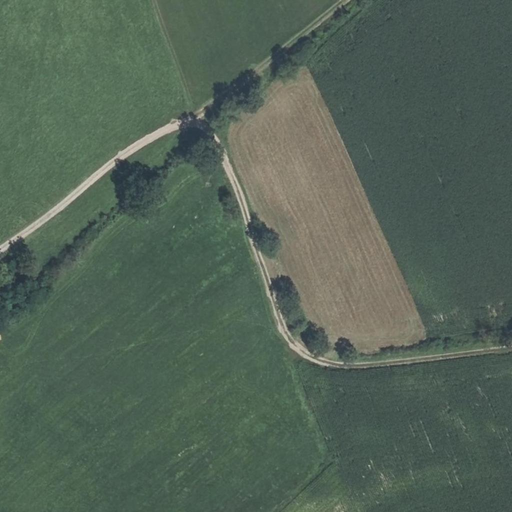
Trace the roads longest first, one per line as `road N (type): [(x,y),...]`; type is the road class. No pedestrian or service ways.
road 1 (track): [(0,255),(128,149),(190,120),(216,130),(275,275),(288,351),(315,368),(511,347)]
road 2 (track): [(190,120),(351,0)]
